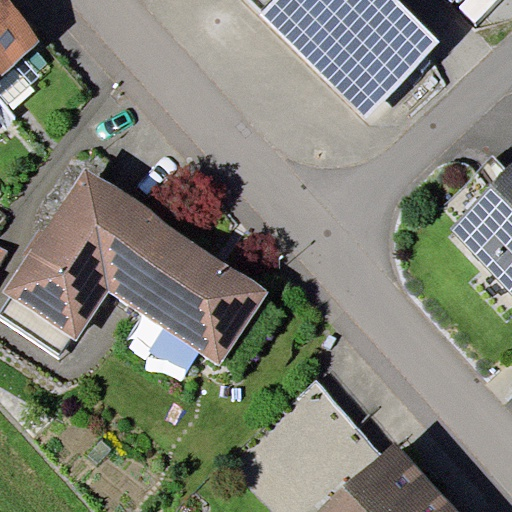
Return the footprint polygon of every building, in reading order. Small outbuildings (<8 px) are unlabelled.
[(0,0),(0,75),(41,38),(5,0),(0,0)] [(248,0),(364,117),(440,42),(398,0),(248,0)] [(76,339),(109,290),(158,217),(86,168),(3,291),(12,296),(71,336),(76,339)] [(511,168),(449,228),(511,293),(511,168)] [(158,217),(109,290),(220,365),(269,291),(158,217)] [(60,353),(71,336),(12,296),(0,314),(60,353)] [(231,464),(271,511),(318,511),(382,455),(317,381),(231,464)] [(382,455),(318,511),(456,511),(394,443),(382,455)]
